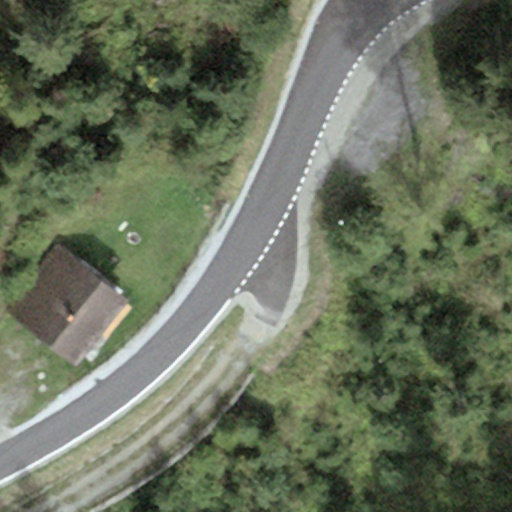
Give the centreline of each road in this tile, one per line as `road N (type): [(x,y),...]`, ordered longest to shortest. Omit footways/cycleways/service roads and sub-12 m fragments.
road 1 (unclassified): [(421,0),(390,21),(310,118),(217,287),(133,381),(0,456)]
road 2 (track): [(59,511),(238,365),(280,282),(265,200)]
